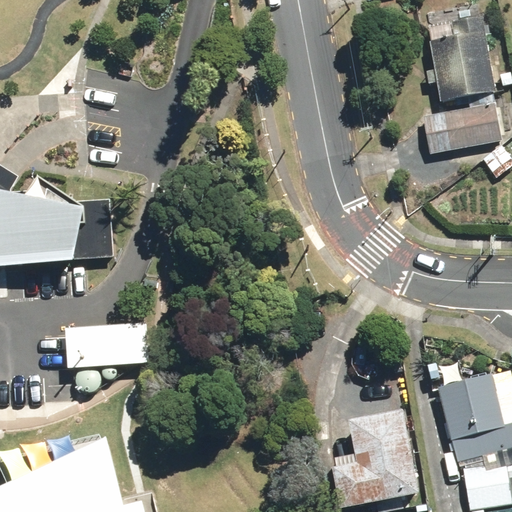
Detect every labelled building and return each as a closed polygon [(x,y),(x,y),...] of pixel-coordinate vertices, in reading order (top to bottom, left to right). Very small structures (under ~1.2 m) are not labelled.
[(430,32),(442,105),(497,97),(485,24),(430,32)] [(424,122),(431,156),(501,144),(495,109),(424,122)] [(496,179),(511,165),(511,159),(500,146),(482,162),(496,179)] [(0,272),(74,267),(84,213),(38,181),(24,201),(9,198),(18,181),(4,173),(0,170),(0,272)] [(147,327),(66,332),(68,371),(149,366),(147,327)] [(511,403),(506,378),(440,394),(457,467),(511,453),(511,403)] [(328,471),(335,511),(343,511),(366,508),(419,498),(411,456),(403,414),(350,424),(357,465),(328,471)] [(141,511),(140,507),(124,511),(105,443),(0,489),(0,511),(141,511)] [(511,469),(463,479),(469,511),(511,503),(511,469)]
